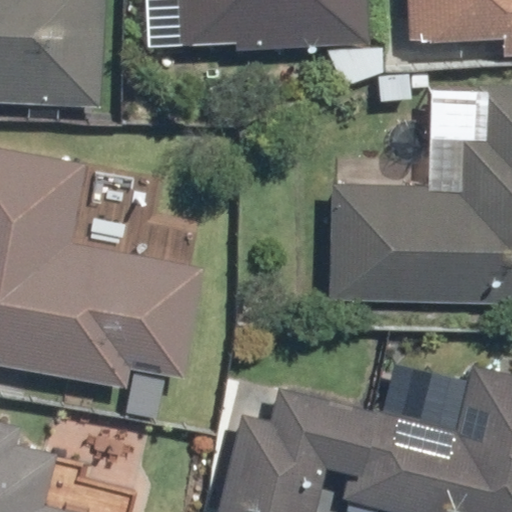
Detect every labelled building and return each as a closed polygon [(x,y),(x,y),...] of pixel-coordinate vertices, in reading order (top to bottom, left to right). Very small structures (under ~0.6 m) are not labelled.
[(0,0),(0,92),(106,97),(110,0),(0,0)] [(375,34),(373,0),(178,0),(180,42),(375,34)] [(511,0),(408,0),(410,29),(501,24),(502,48),(511,47),(511,0)] [(336,170),(332,289),(511,294),(511,72),(433,70),(430,173),(336,170)] [(0,359),(0,358),(133,380),(128,407),(162,413),(171,365),(193,369),(212,255),(79,232),(93,151),(0,135),(0,359)] [(241,399),(214,511),(318,511),(324,488),(426,511),(511,511),(511,362),(475,354),(461,416),(283,374),(275,407),(241,399)] [(0,511),(123,511),(51,494),(65,441),(25,431),(29,416),(0,408),(0,511)]
